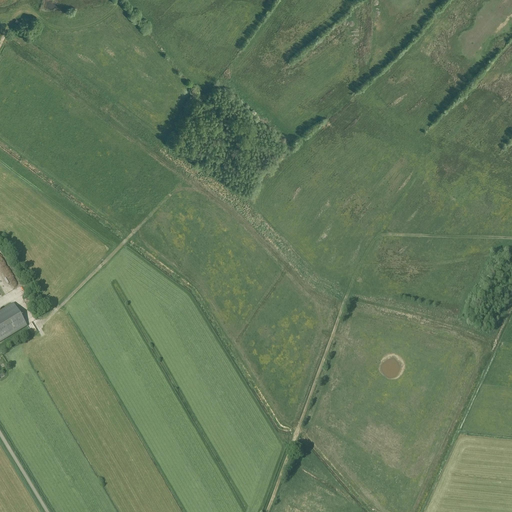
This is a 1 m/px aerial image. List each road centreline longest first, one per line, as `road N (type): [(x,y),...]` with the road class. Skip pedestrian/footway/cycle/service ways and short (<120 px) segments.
road 1 (track): [(8,26),(248,205),(318,277),(348,292)]
road 2 (track): [(266,511),(348,292)]
